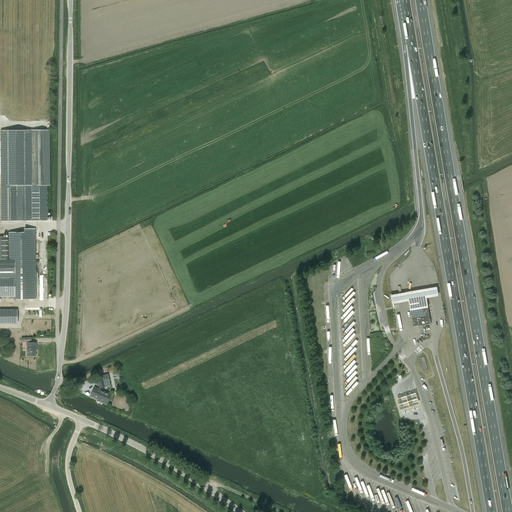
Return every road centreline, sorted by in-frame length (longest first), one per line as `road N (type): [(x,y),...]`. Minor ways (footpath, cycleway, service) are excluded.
road 1 (motorway): [(507,511),(420,0)]
road 2 (motorway): [(411,45),(491,511)]
road 3 (unclassified): [(52,394),(66,304),(70,0)]
road 4 (tertiary): [(238,511),(171,465),(81,419)]
road 5 (motorway): [(411,45),(418,180)]
